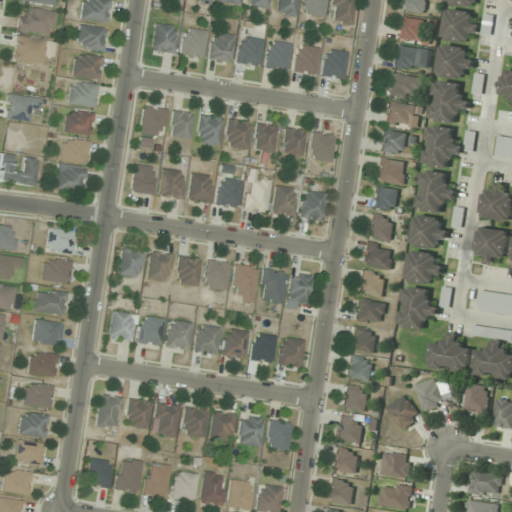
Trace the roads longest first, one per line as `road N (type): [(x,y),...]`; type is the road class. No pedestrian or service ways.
road 1 (residential): [(295,511),(371,0)]
road 2 (residential): [(59,511),(135,0)]
road 3 (residential): [(334,251),(0,202)]
road 4 (residential): [(312,398),(81,363)]
road 5 (residential): [(355,111),(124,76)]
